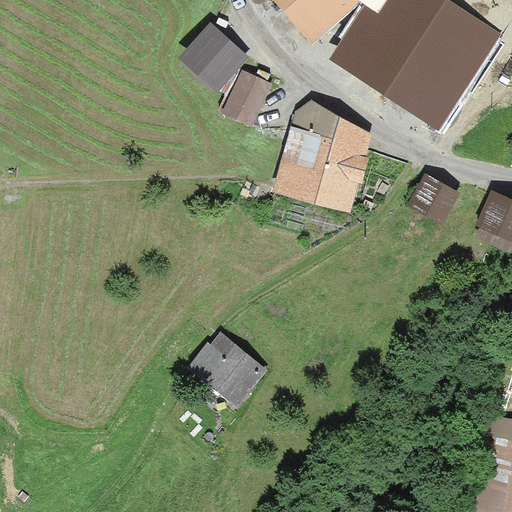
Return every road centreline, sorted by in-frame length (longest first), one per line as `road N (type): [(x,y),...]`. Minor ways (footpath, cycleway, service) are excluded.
road 1 (unclassified): [(511,178),(426,156),(352,115),(295,73),(240,0)]
road 2 (track): [(211,324),(370,223),(426,156)]
